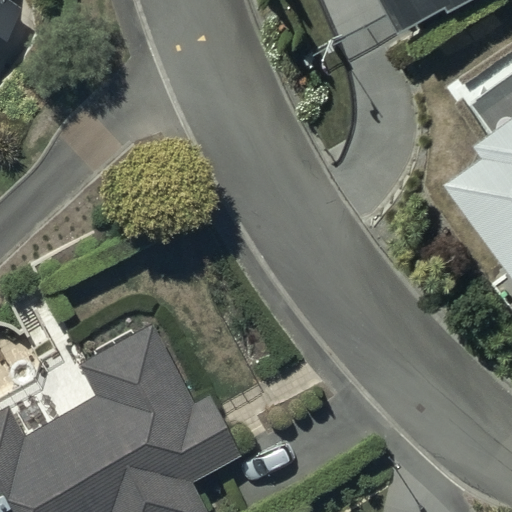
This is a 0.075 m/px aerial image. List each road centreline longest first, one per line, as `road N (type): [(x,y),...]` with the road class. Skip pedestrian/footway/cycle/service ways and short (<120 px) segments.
road 1 (residential): [(213,70),(301,258),(511,462)]
road 2 (residential): [(0,232),(148,99),(213,70)]
